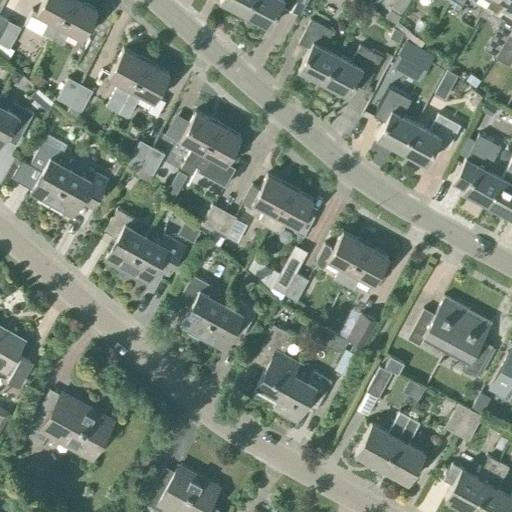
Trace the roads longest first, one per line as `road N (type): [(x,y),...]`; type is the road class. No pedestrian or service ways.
road 1 (residential): [(371,511),(204,419),(0,232)]
road 2 (residential): [(511,269),(372,188),(153,0)]
